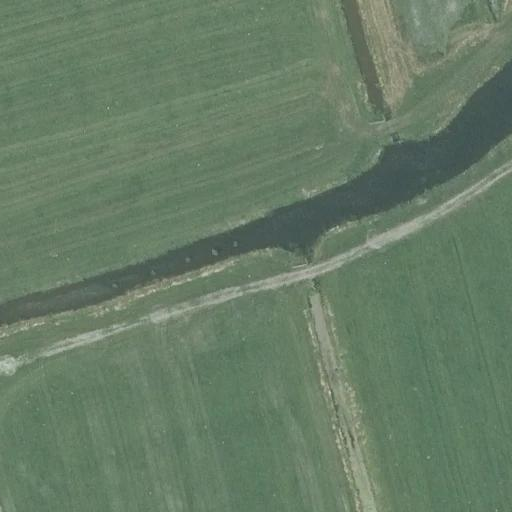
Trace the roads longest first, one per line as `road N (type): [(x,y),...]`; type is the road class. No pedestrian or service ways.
road 1 (track): [(511,168),(328,267),(0,369)]
road 2 (track): [(334,150),(417,113),(511,36)]
